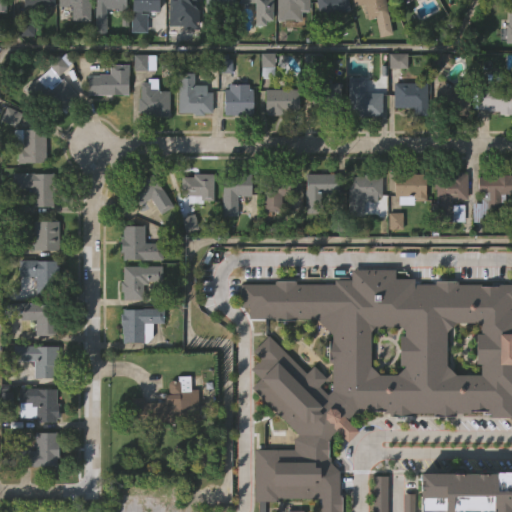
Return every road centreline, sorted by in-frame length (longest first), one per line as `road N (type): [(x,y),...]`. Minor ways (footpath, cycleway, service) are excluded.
road 1 (residential): [(108,158),(179,142),(511,144)]
road 2 (residential): [(92,475),(89,215),(108,158)]
